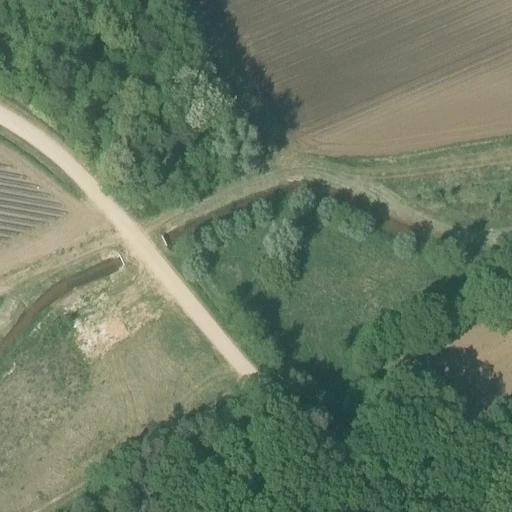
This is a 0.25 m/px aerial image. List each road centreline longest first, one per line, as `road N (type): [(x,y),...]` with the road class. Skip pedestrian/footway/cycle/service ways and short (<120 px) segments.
road 1 (track): [(260,376),(338,457),(511,486)]
road 2 (track): [(260,376),(49,511)]
road 3 (track): [(131,229),(260,376)]
road 4 (track): [(0,114),(23,123),(131,229)]
